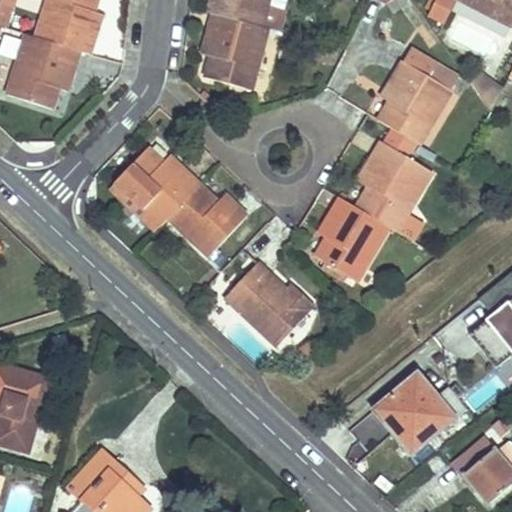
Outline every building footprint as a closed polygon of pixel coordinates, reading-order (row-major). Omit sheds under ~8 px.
[(92,24),(95,13),(99,0),(48,0),(36,38),(81,53),(90,56),(100,26),(92,24)] [(212,14),(261,27),(267,7),(269,0),(214,0),(210,14),(212,14)] [(442,25),(455,0),(436,0),(428,16),(442,25)] [(511,0),(457,0),(511,28),(511,26),(511,0)] [(0,24),(7,27),(14,6),(2,2),(0,8),(0,24)] [(284,11),(267,7),(261,27),(267,29),(278,32),(284,11)] [(100,26),(104,16),(95,13),(92,24),(100,26)] [(249,90),(267,29),(261,27),(212,14),(204,45),(213,47),(213,48),(211,57),(205,78),(249,90)] [(0,53),(0,54),(15,60),(22,41),(6,36),(0,53)] [(60,91),(64,80),(71,82),(81,53),(36,38),(28,36),(8,94),(54,110),(60,91)] [(211,57),(213,48),(213,47),(204,45),(202,55),(211,57)] [(333,64),(336,53),(318,48),(315,60),(333,64)] [(418,145),(452,92),(403,63),(386,91),(394,95),(393,96),(390,101),(389,103),(378,120),(418,145)] [(358,72),(345,92),(368,107),(381,88),(358,72)] [(493,85),(482,74),(473,87),(482,101),(483,99),(493,85)] [(67,92),(71,82),(64,80),(60,91),(67,92)] [(502,92),(493,85),(483,99),(482,101),(491,113),(502,92)] [(390,101),(393,96),(394,95),(386,91),(381,98),(382,99),(389,103),(390,101)] [(407,215),(432,173),(381,142),(363,171),(373,178),(366,188),(355,207),(390,228),(396,232),(407,215)] [(201,186),(177,163),(171,169),(163,162),(149,149),(115,184),(162,228),(169,220),(201,186)] [(177,163),(170,157),(163,162),(171,169),(177,163)] [(366,188),(373,178),(363,171),(357,182),(366,188)] [(162,228),(115,184),(110,189),(157,233),(162,228)] [(208,257),(246,216),(225,196),(219,203),(201,186),(169,220),(208,257)] [(356,282),(390,228),(355,207),(340,198),(324,225),(331,230),(326,239),(315,257),(356,282)] [(424,226),(407,215),(396,232),(413,242),(414,242),(424,226)] [(326,239),(331,230),(324,225),(318,234),(326,239)] [(276,348),(314,308),(291,286),(286,291),(280,297),(264,282),(270,276),(258,265),(235,289),(246,300),(237,310),(276,348)] [(511,272),(479,299),(492,315),(469,334),(497,368),(511,355),(511,272)] [(280,297),(286,291),(270,276),(264,282),(280,297)] [(80,300),(66,286),(57,295),(71,309),(80,300)] [(246,300),(235,289),(234,290),(225,300),(237,310),(246,300)] [(353,321),(344,312),(336,319),(345,328),(353,321)] [(0,444),(29,454),(51,380),(0,364),(0,406),(3,407),(0,417),(0,444)] [(485,405),(511,384),(511,375),(505,366),(474,391),(485,405)] [(412,456),(468,409),(451,388),(439,397),(419,374),(375,411),(412,456)] [(511,486),(511,469),(487,438),(454,463),(488,506),(511,486)] [(150,511),(152,511),(138,498),(131,491),(132,490),(138,484),(102,452),(75,482),(88,494),(89,495),(83,501),(82,502),(92,511),(150,511)] [(88,494),(75,482),(68,489),(82,502),(83,501),(89,495),(88,494)] [(138,498),(144,490),(138,484),(132,490),(131,491),(138,498)]
